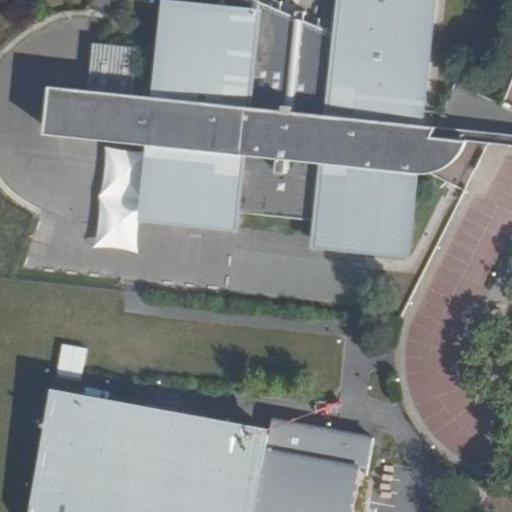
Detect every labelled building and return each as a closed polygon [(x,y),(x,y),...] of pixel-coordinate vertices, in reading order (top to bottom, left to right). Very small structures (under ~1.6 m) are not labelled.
[(416,126),(428,0),(342,0),(339,35),(303,20),(304,10),(293,9),(293,16),(256,0),(218,0),(218,11),(217,20),(206,19),(207,9),(170,6),(161,98),(161,107),(196,111),(191,148),(156,145),(149,219),(236,228),(237,213),(320,221),(318,247),(402,256),(411,172),(412,163),(376,159),(379,123),(415,127),(416,126)] [(218,11),(207,9),(206,19),(217,20),(218,11)] [(74,138),(78,89),(60,87),(55,136),(74,138)] [(74,138),(156,145),(191,148),(196,111),(161,107),(161,98),(115,93),(78,89),(74,138)] [(438,127),(416,126),(415,127),(379,123),(376,159),(412,163),(411,172),(441,177),(456,177),(463,175),(472,172),(478,167),(482,163),(487,155),(490,144),(431,137),(438,127)] [(272,433),(59,393),(36,511),(354,511),(369,438),(344,433),(274,420),(272,433)]
